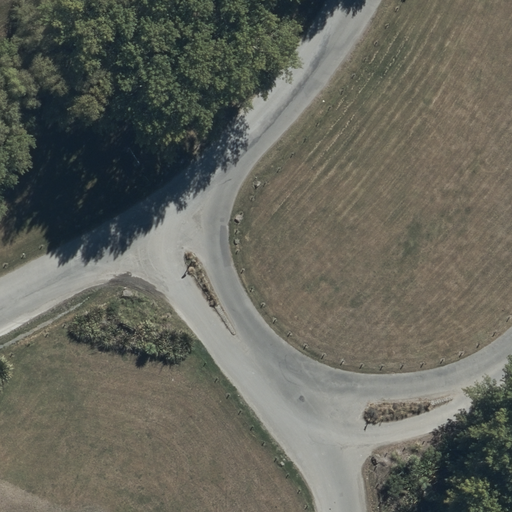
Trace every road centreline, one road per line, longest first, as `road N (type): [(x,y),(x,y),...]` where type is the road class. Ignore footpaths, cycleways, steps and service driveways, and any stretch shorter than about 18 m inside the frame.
road 1 (unclassified): [(359,0),(343,35),(274,120),(160,214)]
road 2 (unclassified): [(160,214),(174,252),(219,314),(317,419)]
road 3 (unclassified): [(317,419),(362,420),(436,402),(511,363)]
road 4 (unclassified): [(160,214),(0,302)]
